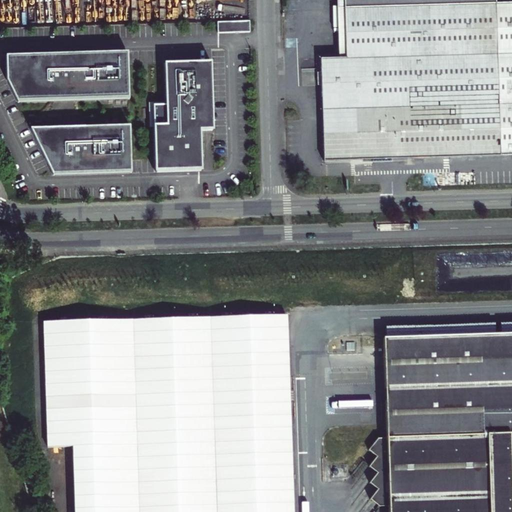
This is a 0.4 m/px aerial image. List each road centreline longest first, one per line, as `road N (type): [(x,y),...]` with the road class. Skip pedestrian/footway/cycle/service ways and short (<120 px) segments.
road 1 (tertiary): [(0,235),(511,227)]
road 2 (unknown): [(321,328),(288,293),(48,303)]
road 3 (tertiary): [(271,207),(54,214),(0,207)]
road 4 (tertiary): [(511,200),(271,207)]
road 5 (residential): [(271,207),(265,0)]
road 6 (unknown): [(392,170),(318,164),(311,81)]
road 7 (unknown): [(392,170),(511,164)]
